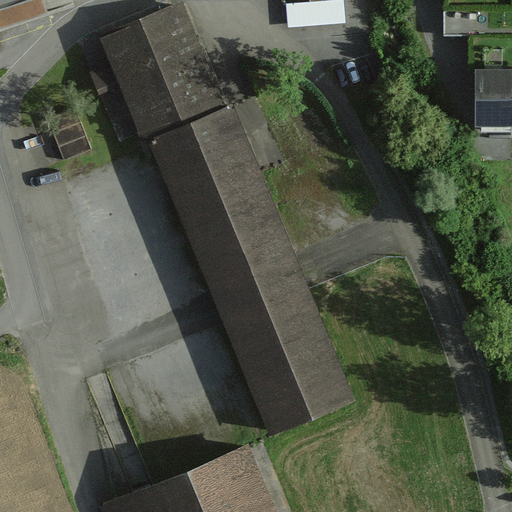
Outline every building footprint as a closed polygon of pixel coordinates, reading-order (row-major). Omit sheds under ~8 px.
[(21,0),(0,6),(0,25),(48,12),(45,0),(21,0)] [(230,105),(185,0),(181,0),(103,33),(147,139),(153,136),(230,105)] [(111,60),(92,69),(101,89),(120,80),(111,60)] [(511,62),(475,62),(475,117),(511,117),(511,62)] [(230,105),(153,136),(275,433),(351,401),(230,105)] [(101,510),(101,511),(286,511),(258,445),(101,510)]
